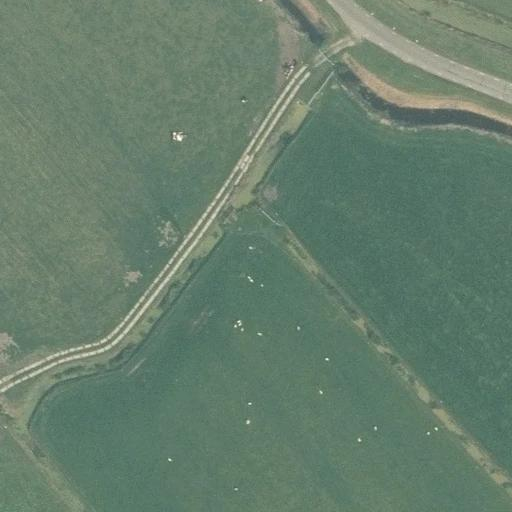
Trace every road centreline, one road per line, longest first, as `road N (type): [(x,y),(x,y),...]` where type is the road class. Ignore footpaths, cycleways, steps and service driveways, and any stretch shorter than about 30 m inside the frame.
road 1 (track): [(0,406),(107,347),(309,78),(363,30)]
road 2 (tertiary): [(511,92),(363,30),(336,0)]
